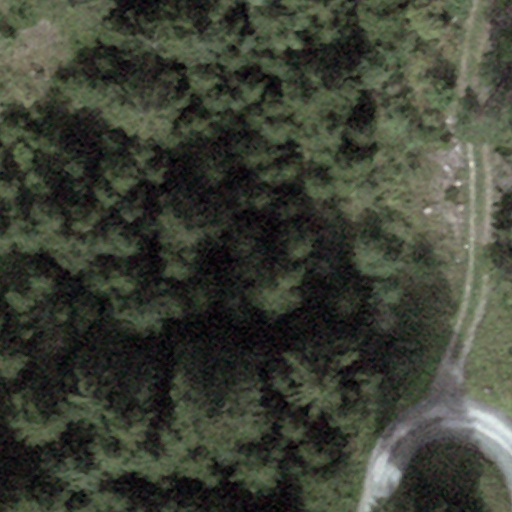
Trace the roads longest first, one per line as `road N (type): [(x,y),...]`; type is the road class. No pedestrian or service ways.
road 1 (track): [(443,424),(481,229),(472,72),(477,0)]
road 2 (track): [(511,458),(464,425),(423,428),(390,457),(372,511)]
